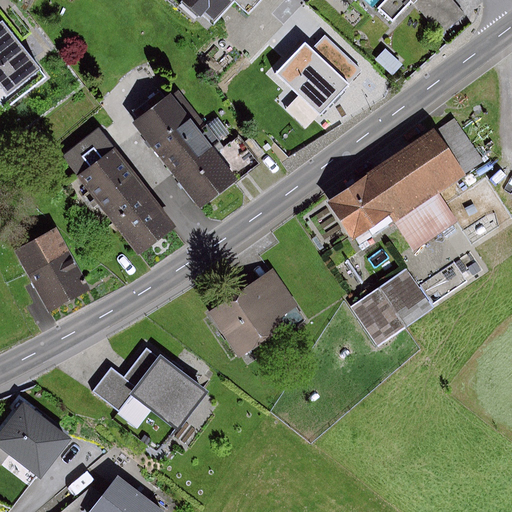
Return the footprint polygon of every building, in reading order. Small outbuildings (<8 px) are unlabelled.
[(178,0),(197,17),(201,12),(211,21),(230,0),(178,0)] [(385,0),(377,9),(392,23),(413,2),(414,0),(385,0)] [(452,0),(414,0),(413,2),(441,37),(465,15),(452,0)] [(0,14),(0,84),(8,95),(42,69),(0,14)] [(305,43),(276,74),(299,95),(286,109),(306,128),(348,84),(305,43)] [(383,49),(373,60),(391,77),(401,66),(383,49)] [(132,124),(160,159),(204,125),(176,89),(132,124)] [(453,116),(325,201),(352,241),(390,215),(413,250),(451,224),(432,197),(484,162),(453,116)] [(160,159),(159,159),(199,210),(237,181),(215,153),(210,146),(216,141),(204,125),(160,159)] [(101,131),(64,160),(140,257),(177,228),(101,131)] [(238,136),(215,153),(237,181),(260,165),(238,136)] [(55,229),(12,250),(42,312),(86,291),(55,229)] [(273,269),(207,313),(237,359),(280,331),(273,321),(296,306),(273,269)] [(407,270),(351,307),(377,346),(433,308),(407,270)] [(131,395),(160,358),(146,347),(123,377),(112,369),(94,392),(119,411),(131,395)] [(208,391),(161,356),(160,358),(131,395),(179,431),(208,391)] [(72,440),(21,402),(0,429),(0,448),(41,480),(72,440)] [(163,511),(119,478),(92,511),(163,511)] [(61,511),(89,511),(105,491),(97,484),(61,511)]
